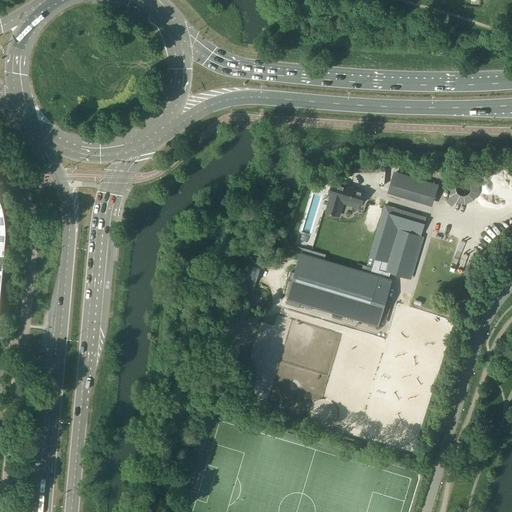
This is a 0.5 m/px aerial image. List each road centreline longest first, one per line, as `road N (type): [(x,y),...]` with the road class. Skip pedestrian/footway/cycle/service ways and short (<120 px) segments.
road 1 (primary): [(49,136),(69,224),(45,511)]
road 2 (primary): [(71,511),(103,222),(129,146)]
road 3 (primary): [(511,80),(265,71),(209,56),(169,29)]
road 4 (primary): [(163,119),(246,97),(511,105)]
road 5 (unclassified): [(425,511),(480,328),(511,285)]
road 6 (unknown): [(511,318),(486,364),(441,511)]
